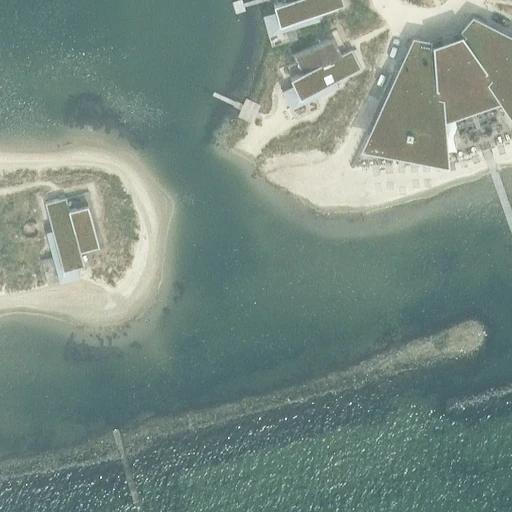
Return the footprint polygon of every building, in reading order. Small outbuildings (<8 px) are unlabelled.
[(283,0),(272,3),(275,11),(283,9),(286,22),(344,5),(342,0),(283,0)] [(411,37),(377,126),(404,131),(404,133),(410,134),(410,132),(437,137),(437,111),(498,89),(511,105),(511,37),(509,36),(473,15),(460,30),(465,34),(459,41),(463,45),(455,48),(452,39),(442,42),(445,51),(438,54),(438,49),(429,47),(430,40),(411,37)] [(332,36),(292,55),(300,72),(340,53),(332,36)] [(300,72),(289,77),(290,79),(293,84),(301,81),(306,93),(360,68),(351,48),(340,53),(300,72)] [(65,196),(44,202),(60,260),(72,256),(75,264),(83,262),(80,251),(68,208),(65,196)] [(87,203),(68,208),(80,251),(98,246),(87,203)]
